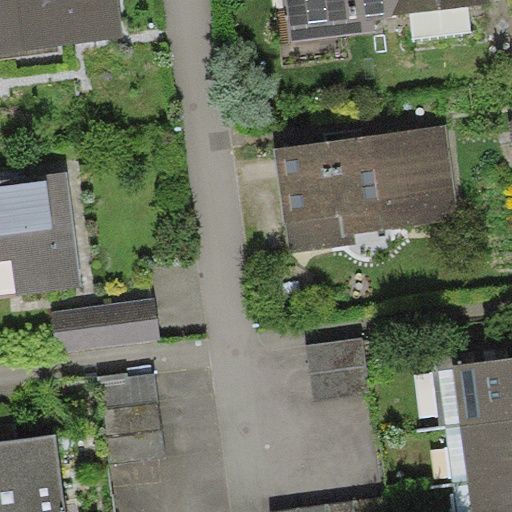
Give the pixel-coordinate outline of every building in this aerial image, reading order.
[(120,0),(0,0),(0,52),(124,38),(120,0)] [(397,14),(395,0),(286,0),(291,39),(377,31),(376,19),(398,17),(397,14)] [(487,0),(395,0),(397,14),(488,5),(487,0)] [(446,124),(275,149),(291,253),(356,243),(355,232),(460,217),(446,124)] [(68,172),(0,179),(0,260),(13,259),(17,293),(82,286),(68,172)] [(156,298),(52,310),(57,351),(161,338),(156,298)] [(362,339),(307,348),(315,403),(370,395),(362,339)] [(511,356),(453,364),(462,425),(511,419),(511,356)] [(154,375),(99,382),(106,438),(161,431),(154,375)] [(511,419),(462,425),(469,480),(511,475),(511,419)] [(0,439),(0,511),(64,511),(54,433),(0,439)] [(511,511),(511,475),(469,480),(472,511),(511,511)] [(388,511),(387,499),(279,511),(388,511)]
